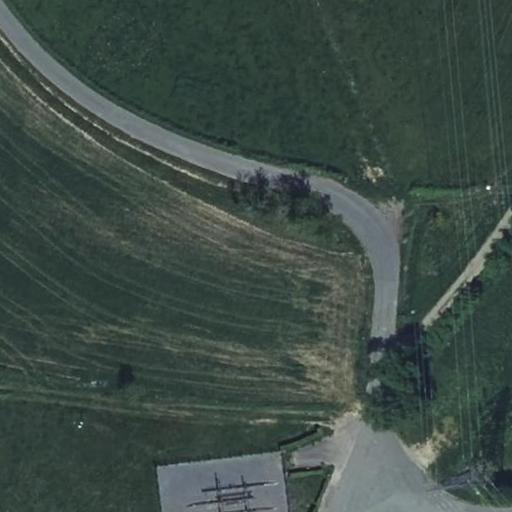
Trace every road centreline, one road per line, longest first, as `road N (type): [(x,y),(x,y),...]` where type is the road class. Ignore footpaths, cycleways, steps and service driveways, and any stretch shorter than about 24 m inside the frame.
road 1 (unclassified): [(0,18),(58,85),(165,144),(319,193),(360,215),(386,270),(377,493)]
road 2 (track): [(381,358),(511,227)]
